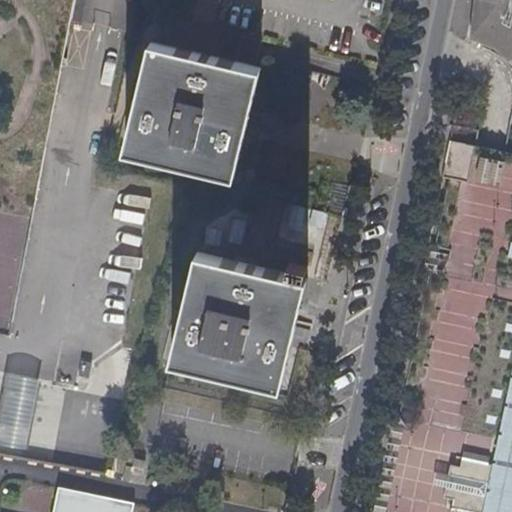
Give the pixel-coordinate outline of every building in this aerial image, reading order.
[(0,0),(0,332),(13,335),(35,218),(71,21),(74,0),(0,0)] [(511,0),(475,0),(475,1),(476,42),(511,61),(511,0)] [(235,178),(260,68),(152,46),(127,153),(235,178)] [(511,153),(506,153),(474,148),(477,133),(452,127),(447,152),(395,402),(473,422),(478,404),(511,244),(511,153)] [(254,258),(282,265),(299,269),(325,275),(338,221),(267,205),(254,258)] [(246,226),(233,223),(229,243),(242,246),(246,226)] [(222,232),(206,229),(203,243),(219,246),(222,232)] [(511,244),(478,404),(511,411),(511,244)] [(178,362),(284,387),(310,280),(297,277),(280,273),(204,255),(178,362)] [(280,273),(297,277),(299,269),(282,265),(280,273)] [(44,381),(10,376),(0,429),(0,446),(30,451),(44,381)] [(473,422),(395,402),(371,511),(454,511),(456,509),(431,504),(441,454),(466,460),(473,422)] [(454,511),(506,511),(511,488),(511,487),(511,411),(478,404),(473,422),(466,460),(441,454),(431,504),(456,509),(454,511)] [(117,451),(113,471),(125,474),(123,480),(142,484),(146,461),(137,459),(138,456),(117,451)] [(134,511),(136,503),(101,496),(60,487),(54,511),(134,511)]
